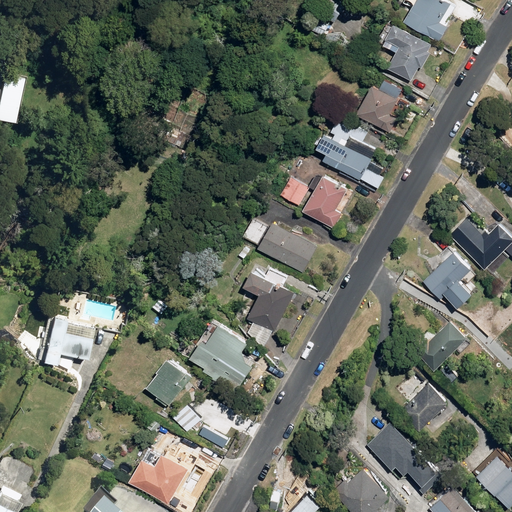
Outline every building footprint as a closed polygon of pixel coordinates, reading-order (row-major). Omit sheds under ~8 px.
[(323,0),(318,8),(335,19),(347,1),(344,0),(323,0)] [(414,0),(404,17),(440,38),(449,23),(441,18),(452,0),(414,0)] [(307,23),(324,33),(329,23),(313,13),(307,23)] [(423,65),(433,48),(430,47),(434,39),(396,17),(387,33),(395,37),(391,43),(398,47),(389,63),(413,77),(420,63),(423,65)] [(440,55),(448,60),(452,52),(444,48),(440,55)] [(0,85),(0,116),(17,120),(26,74),(6,69),(3,86),(0,85)] [(386,76),(381,83),(395,92),(400,84),(386,76)] [(395,92),(381,83),(374,80),(358,110),(391,129),(400,114),(392,109),(400,95),(395,92)] [(365,137),(369,129),(341,112),(331,129),(327,127),(317,144),(328,150),(325,155),(361,177),(362,175),(379,186),(386,175),(381,172),(385,166),(372,158),(378,145),(365,137)] [(161,137),(178,146),(181,140),(164,132),(161,137)] [(304,206),(336,224),(344,210),(337,206),(350,184),(326,169),(304,206)] [(282,192),(300,203),(311,184),(293,173),(282,192)] [(451,231),(487,265),(511,239),(511,227),(501,217),(491,228),(471,209),(451,231)] [(260,243),(305,268),(320,241),(276,216),(260,243)] [(460,302),(475,287),(463,275),(474,264),(457,247),(425,276),(442,295),(448,289),(460,302)] [(256,317),(275,327),(276,327),(297,288),(285,281),(290,272),(272,262),(267,271),(253,264),(244,280),(262,290),(249,313),(256,317)] [(92,332),(64,326),(67,314),(53,311),(46,345),(41,344),(38,358),(56,362),(71,369),(74,352),(87,354),(92,332)] [(417,345),(437,365),(470,333),(453,316),(431,337),(429,334),(417,345)] [(265,345),(275,327),(256,317),(249,329),(265,345)] [(192,353),(238,385),(255,361),(248,356),(245,345),(250,337),(222,318),(208,339),(203,335),(192,353)] [(491,345),(494,340),(487,336),(484,340),(491,345)] [(148,384),(171,402),(194,372),(169,352),(159,366),(160,368),(148,384)] [(403,409),(422,427),(449,398),(431,380),(403,409)] [(187,432),(198,421),(192,414),(180,425),(187,432)] [(162,422),(156,416),(149,423),(155,429),(162,422)] [(130,478),(169,502),(191,465),(163,449),(157,460),(145,453),(130,478)] [(479,471),(511,504),(511,503),(511,462),(500,451),(479,471)] [(335,489),(358,511),(370,511),(393,489),(366,463),(351,478),(348,476),(335,489)] [(484,511),(455,482),(432,505),(438,511),(484,511)] [(0,511),(12,511),(21,494),(0,483),(0,511)] [(271,502),(281,504),(283,487),(273,485),(271,502)] [(321,511),(315,507),(323,498),(311,487),(289,511),(290,511),(321,511)] [(93,511),(117,511),(103,500),(93,511)]
